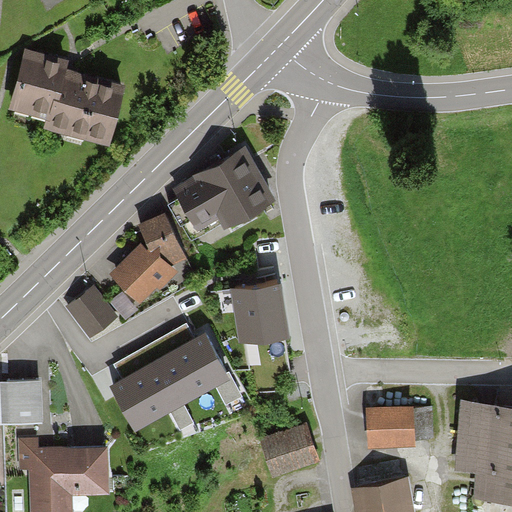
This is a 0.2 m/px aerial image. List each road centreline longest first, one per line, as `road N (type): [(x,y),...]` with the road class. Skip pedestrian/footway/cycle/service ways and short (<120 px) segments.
road 1 (tertiary): [(279,48),(0,320)]
road 2 (residential): [(320,371),(290,170),(330,82)]
road 3 (residential): [(320,371),(511,372)]
road 4 (tertiary): [(330,82),(415,98),(511,89)]
road 5 (residential): [(344,511),(320,371)]
